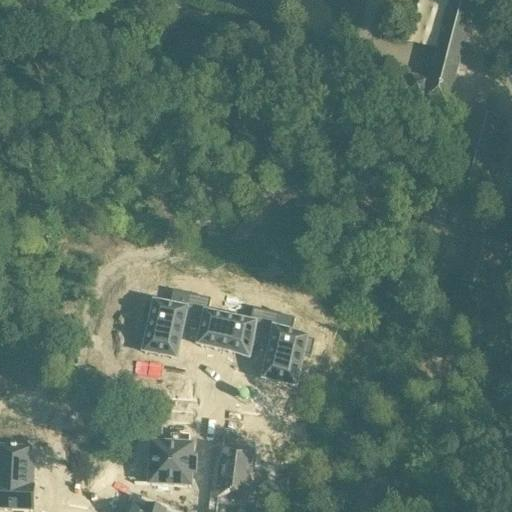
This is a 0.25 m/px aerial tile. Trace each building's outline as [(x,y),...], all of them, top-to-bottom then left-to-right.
[(406,99),(424,103),(447,109),(476,1),(472,0),(449,0),(428,83),(411,79),(406,96),(406,99)] [(504,124),(471,116),(453,181),(455,182),(484,190),(486,190),(504,124)] [(484,190),(455,182),(446,217),(475,225),(484,190)] [(483,239),(470,287),(498,294),(510,247),(483,239)] [(156,308),(146,357),(177,363),(184,330),(187,315),(156,308)] [(204,334),(200,350),(249,361),(252,345),(262,347),(266,331),(256,329),(207,319),(204,334)] [(272,349),(265,382),(296,389),(307,340),(275,333),(272,349)] [(153,447),(151,487),(191,489),(193,449),(190,449),(190,437),(171,436),(170,448),(153,447)] [(0,511),(12,511),(32,511),(33,492),(29,491),(31,453),(0,451),(0,511)] [(225,451),(218,501),(248,504),(254,455),(225,451)]
